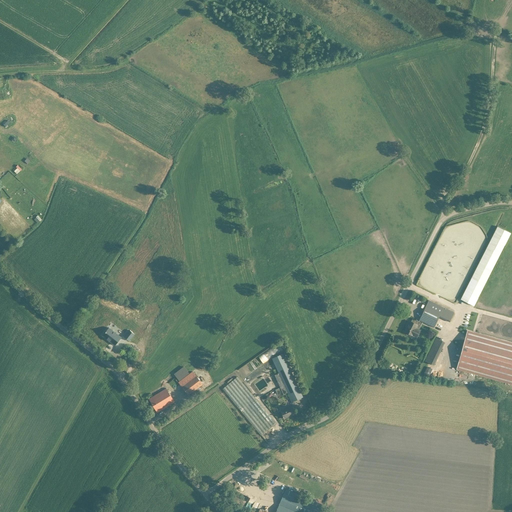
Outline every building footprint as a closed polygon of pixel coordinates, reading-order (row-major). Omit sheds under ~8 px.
[(491,243),(499,247),(510,223),(503,219),(491,243)] [(134,322),(132,320),(137,312),(103,288),(95,299),(132,326),(134,322)] [(419,320),(424,322),(434,327),(439,317),(449,322),(454,313),(429,301),(427,305),(419,320)] [(149,312),(141,307),(136,316),(144,320),(149,312)] [(405,332),(409,334),(412,335),(417,325),(419,326),(420,322),(413,318),(411,322),(410,321),(405,332)] [(115,346),(118,342),(121,337),(113,330),(114,329),(114,327),(111,325),(109,325),(108,327),(109,328),(103,336),(115,346)] [(124,337),(129,341),(135,334),(129,330),(124,337)] [(511,343),(467,331),(457,369),(511,384),(511,343)] [(425,361),(434,365),(445,342),(436,338),(425,361)] [(283,394),(288,392),(290,398),(292,402),(303,397),(301,393),(283,353),(271,358),(278,373),(274,375),(280,387),(275,389),(277,395),(282,392),(283,394)] [(266,354),(261,358),(265,364),(270,361),(266,354)] [(179,361),(203,364),(204,358),(179,356),(179,361)] [(184,366),(174,374),(179,381),(189,373),(184,366)] [(427,367),(424,374),(429,376),(432,369),(427,367)] [(202,384),(193,371),(178,382),(188,395),(202,384)] [(222,389),(260,435),(275,422),(237,377),(222,389)] [(168,383),(174,389),(180,384),(175,378),(168,383)] [(158,412),(162,410),(175,402),(167,388),(153,396),(149,399),(158,412)] [(292,405),(280,410),(281,412),(283,418),(284,417),(284,419),(296,414),(292,405)] [(319,511),(323,505),(286,489),(279,504),(297,511),(319,511)]
